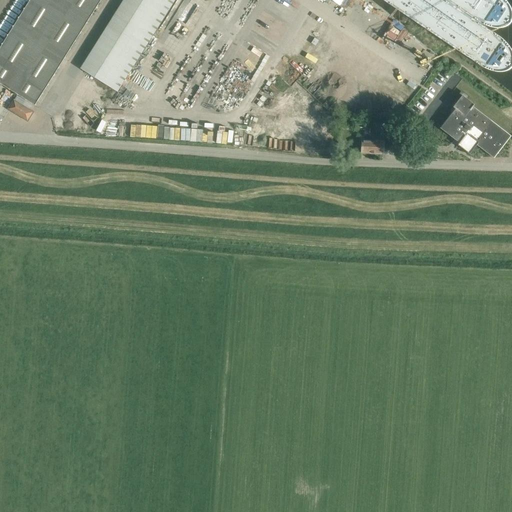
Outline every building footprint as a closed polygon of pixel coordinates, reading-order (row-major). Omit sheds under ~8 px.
[(0,82),(19,94),(36,105),(41,96),(101,0),(30,0),(0,49),(0,82)] [(87,72),(118,92),(175,0),(132,0),(93,64),(87,72)] [(287,107),(284,109),(296,124),(312,112),(297,94),(284,104),(287,107)] [(474,104),(463,94),(453,106),(457,109),(444,126),(461,140),(458,144),(470,153),(479,142),(494,154),(508,136),(471,108),(474,104)] [(253,113),(256,116),(275,101),(279,106),(285,101),(280,95),(276,98),(275,96),(253,113)] [(10,108),(11,109),(28,120),(33,112),(15,101),(10,108)] [(296,124),(284,109),(268,121),(280,137),(296,124)] [(245,133),(252,136),(258,120),(250,117),(245,133)] [(323,130),(333,130),(334,117),(324,117),(323,130)] [(357,136),(369,137),(370,120),(358,119),(357,136)] [(362,152),(383,153),(384,134),(370,134),(370,140),(363,140),(363,142),(362,152)] [(251,148),(258,150),(261,141),(254,138),(251,148)]
